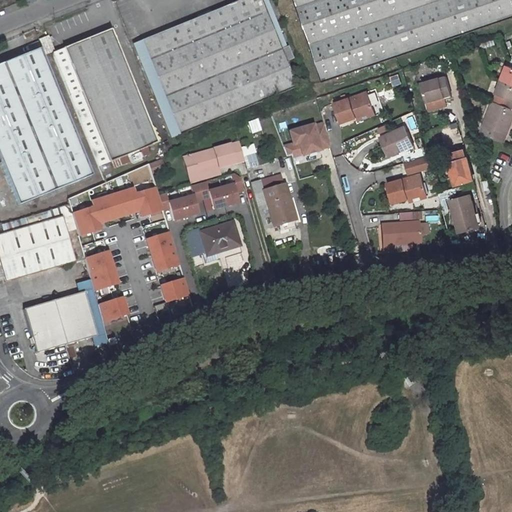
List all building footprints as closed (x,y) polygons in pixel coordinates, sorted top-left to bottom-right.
[(243,0),(140,43),(178,136),(295,88),(258,0),(243,0)] [(511,0),(297,0),(323,79),(511,15),(511,0)] [(99,166),(107,162),(155,143),(109,30),(61,49),(52,52),(50,53),(97,167),(99,166)] [(36,40),(43,55),(52,52),(48,43),(46,38),(46,37),(36,40)] [(37,49),(0,64),(0,167),(16,206),(90,176),(37,49)] [(511,67),(508,66),(497,81),(511,85),(511,67)] [(389,77),(392,86),(400,83),(397,74),(389,77)] [(446,95),(446,98),(453,96),(447,74),(422,81),(428,101),(446,95)] [(504,107),(511,109),(511,85),(497,81),(492,93),(507,99),(504,107)] [(367,91),(334,103),(340,122),(356,116),(374,110),(367,91)] [(493,102),(480,135),(493,140),(501,143),(502,141),(511,116),(511,109),(504,107),(493,102)] [(375,113),(374,110),(356,116),(357,119),(375,113)] [(248,123),(251,134),(263,130),(260,119),(248,123)] [(330,145),(323,121),(313,125),(313,123),(289,131),(293,144),(299,142),(302,153),(303,155),(314,151),(313,149),(320,148),(330,145)] [(405,125),(380,137),(389,156),(414,145),(405,125)] [(244,159),(239,141),(193,155),(198,172),(219,167),(244,159)] [(293,144),(283,146),(287,155),(292,154),(293,156),(302,153),(299,142),(293,144)] [(256,144),(244,146),(248,168),(259,166),(256,144)] [(473,179),(469,167),(467,160),(464,147),(445,152),(454,184),(473,179)] [(198,172),(193,155),(184,157),(185,164),(191,182),(221,173),(219,167),(198,172)] [(428,155),(406,162),(409,172),(431,167),(428,155)] [(164,169),(160,159),(149,163),(153,173),(164,169)] [(233,184),(220,187),(226,205),(238,201),(235,192),(243,189),(239,177),(231,173),(230,174),(233,184)] [(387,182),(393,203),(408,198),(426,193),(421,173),(387,182)] [(282,176),(251,185),(264,229),(295,220),(282,176)] [(205,181),(198,183),(202,199),(209,197),(213,209),(226,205),(220,187),(208,191),(205,181)] [(192,195),(180,198),(186,217),(198,213),(195,201),(202,199),(198,183),(189,185),(192,195)] [(155,188),(134,195),(138,209),(141,217),(162,210),(157,194),(155,188)] [(97,222),(138,209),(134,195),(132,189),(90,202),(93,209),(97,222)] [(165,192),(157,194),(162,210),(169,208),(173,221),(186,217),(180,198),(168,202),(165,192)] [(427,197),(426,193),(408,198),(409,202),(427,197)] [(475,224),(472,213),(475,212),(470,194),(450,199),(460,233),(476,228),(475,224)] [(97,222),(93,209),(71,215),(78,237),(99,230),(97,222)] [(481,222),(478,211),(475,212),(472,213),(475,224),(481,222)] [(74,262),(62,217),(0,233),(0,267),(4,282),(74,262)] [(419,222),(381,224),(383,253),(394,252),(393,245),(421,243),(419,222)] [(200,233),(206,254),(218,250),(223,251),(239,246),(232,223),(200,233)] [(146,240),(151,256),(174,249),(169,233),(146,240)] [(206,254),(208,259),(240,249),(239,246),(223,251),(218,250),(206,254)] [(151,256),(156,272),(179,264),(174,249),(151,256)] [(112,269),(107,253),(84,260),(89,276),(112,269)] [(118,284),(112,269),(89,276),(93,292),(118,284)] [(161,286),(166,303),(189,295),(184,279),(161,286)] [(22,310),(36,355),(97,337),(84,292),(22,310)] [(98,307),(103,323),(127,315),(122,299),(98,307)] [(107,340),(108,346),(116,344),(116,343),(118,342),(117,337),(107,340)]
